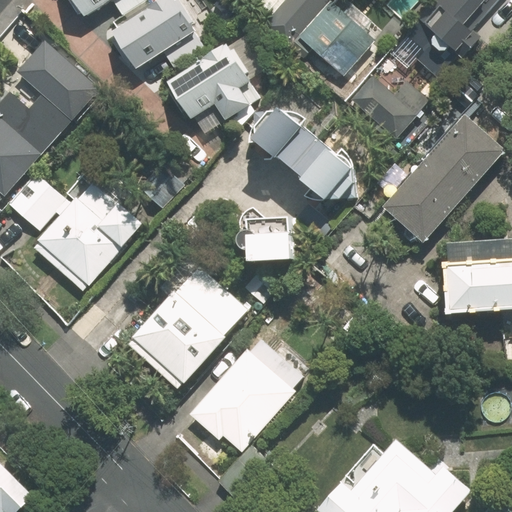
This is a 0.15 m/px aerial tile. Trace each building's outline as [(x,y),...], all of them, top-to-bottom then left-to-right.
[(70,0),(84,21),(113,2),(123,18),(151,0),(70,0)] [(174,0),(169,0),(112,36),(135,74),(165,56),(174,71),(206,51),(174,0)] [(290,0),(265,28),(289,49),(332,0),(290,0)] [(391,0),(387,5),(402,18),(417,0),(391,0)] [(491,0),(435,0),(418,20),(459,56),(475,38),(466,29),(491,0)] [(333,4),(301,40),(341,75),(372,39),(333,4)] [(401,46),(439,80),(454,62),(417,29),(401,46)] [(0,108),(0,194),(4,199),(100,92),(47,44),(19,75),(25,80),(0,108)] [(227,49),(166,87),(189,125),(216,109),(226,124),(251,108),(241,91),(250,86),(227,49)] [(353,103),(397,142),(432,102),(408,81),(394,96),(375,79),(353,103)] [(325,210),(355,176),(281,111),(251,145),(325,210)] [(426,247),(508,154),(464,117),(383,209),(426,247)] [(143,190),(163,208),(183,186),(163,168),(143,190)] [(10,205),(40,231),(69,199),(40,173),(10,205)] [(40,245),(89,288),(141,229),(93,186),(40,245)] [(334,228),(309,207),(297,221),(322,242),(334,228)] [(252,263),(295,261),(293,219),(250,221),(252,263)] [(449,317),(511,313),(511,242),(448,246),(449,267),(446,267),(449,317)] [(135,342),(184,386),(249,314),(200,270),(135,342)] [(303,305),(317,318),(336,298),(322,285),(303,305)] [(223,437),(243,454),(308,381),(262,340),(194,416),(220,440),(223,437)] [(452,511),(470,492),(443,468),(436,476),(397,442),(352,492),(343,485),(318,511),(452,511)] [(280,469),(255,446),(218,485),(244,509),(280,469)] [(0,511),(16,511),(32,497),(0,462),(0,511)] [(511,511),(511,479),(482,511),(511,511)]
